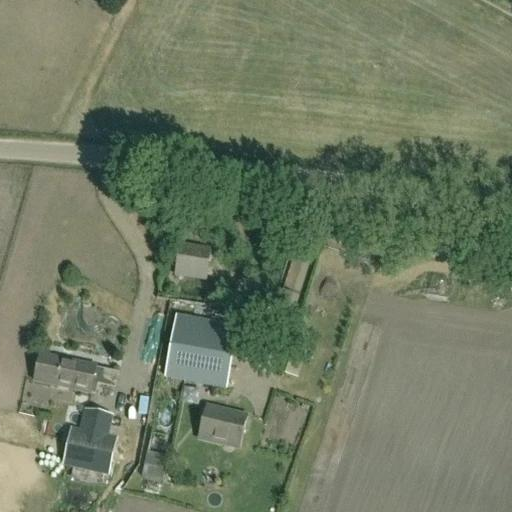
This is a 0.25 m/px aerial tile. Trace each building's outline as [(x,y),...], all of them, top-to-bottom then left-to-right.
[(205,281),(210,252),(181,247),(176,276),(205,281)] [(238,328),(176,317),(165,380),(227,391),(238,328)] [(39,356),(33,382),(95,396),(97,386),(115,389),(118,374),(78,365),(39,356)] [(160,403),(160,427),(180,426),(179,402),(160,403)] [(207,409),(199,440),(239,450),(247,419),(207,409)] [(72,432),(65,465),(110,475),(117,442),(107,440),(111,420),(86,414),(82,434),(72,432)] [(50,451),(64,451),(65,439),(50,439),(50,451)] [(147,455),(142,477),(159,480),(164,459),(147,455)]
